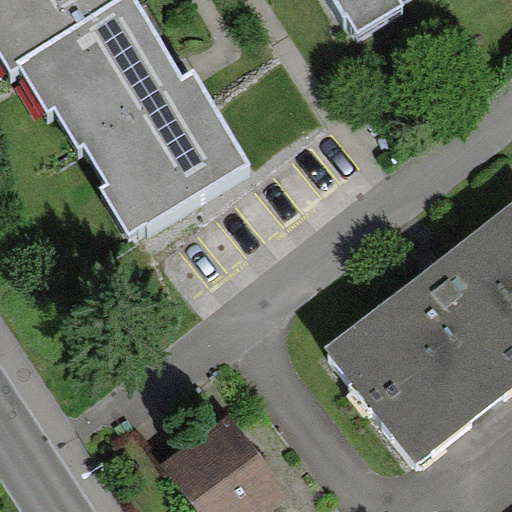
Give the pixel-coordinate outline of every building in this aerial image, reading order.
[(25,80),(133,14),(124,0),(0,0),(0,71),(11,89),(25,80)] [(344,0),(366,37),(414,8),(408,0),(344,0)] [(127,246),(247,172),(197,91),(185,98),(174,80),(133,14),(25,80),(127,246)] [(419,472),(511,398),(511,216),(436,276),(330,360),(419,472)] [(280,511),(291,505),(236,425),(206,447),(172,470),(200,511),(280,511)]
